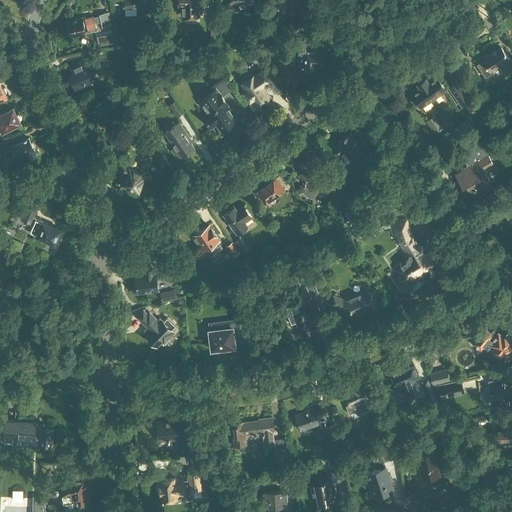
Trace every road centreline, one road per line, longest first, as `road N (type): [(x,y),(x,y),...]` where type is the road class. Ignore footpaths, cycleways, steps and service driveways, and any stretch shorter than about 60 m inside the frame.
road 1 (residential): [(112,381),(230,389),(303,374),(500,284)]
road 2 (residential): [(100,259),(366,78)]
road 3 (residential): [(500,284),(395,146),(366,78)]
road 4 (residential): [(85,174),(36,70),(30,33),(39,0)]
road 5 (residential): [(366,78),(477,0)]
road 6 (residential): [(126,511),(112,381)]
road 7 (residential): [(112,381),(100,259)]
road 8 (residential): [(0,327),(100,259)]
road 9 (residential): [(396,511),(511,476)]
